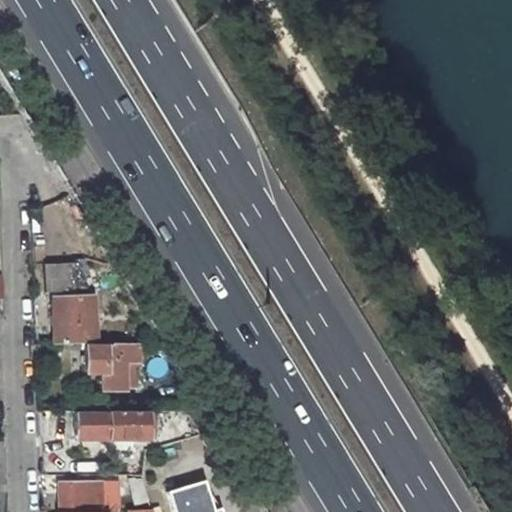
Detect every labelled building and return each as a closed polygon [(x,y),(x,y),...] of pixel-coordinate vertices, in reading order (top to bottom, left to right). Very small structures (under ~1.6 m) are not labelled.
[(46,286),(65,287),(67,263),(48,262),(46,286)] [(69,286),(98,286),(98,271),(69,271),(69,286)] [(93,343),(93,298),(75,298),(54,298),(55,343),(93,343)] [(104,322),(104,336),(136,335),(136,322),(104,322)] [(110,348),(85,347),(85,373),(99,373),(99,390),(122,390),(122,387),(122,362),(136,362),(137,346),(110,345),(110,348)] [(122,362),(122,387),(136,387),(136,362),(122,362)] [(75,412),(75,439),(145,439),(145,412),(75,412)] [(156,412),(145,412),(145,439),(156,439),(156,412)] [(141,478),(129,481),(135,506),(148,502),(141,478)] [(219,511),(219,509),(212,511),(203,482),(166,492),(171,511),(219,511)] [(117,511),(118,483),(58,484),(58,511),(117,511)]
